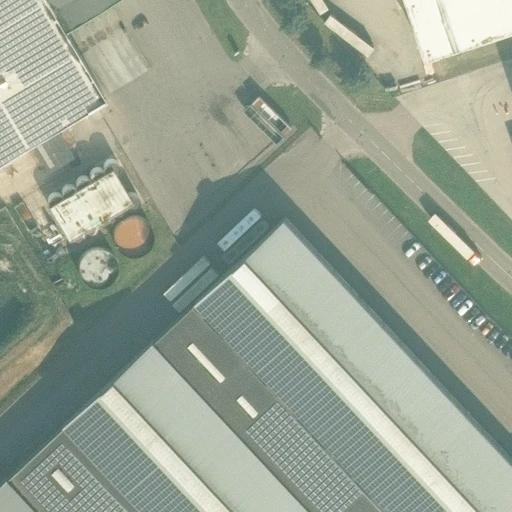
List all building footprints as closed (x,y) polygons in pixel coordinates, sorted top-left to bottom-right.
[(0,0),(0,159),(93,103),(104,97),(63,28),(110,0),(0,0)] [(511,0),(407,0),(426,55),(511,26),(511,0)] [(102,117),(97,108),(94,110),(87,114),(92,123),(99,118),(102,117)] [(116,174),(52,212),(63,232),(127,194),(116,174)] [(0,481),(0,511),(511,511),(511,458),(285,216),(196,299),(197,300),(155,339),(154,338),(64,422),(65,423),(9,475),(8,474),(0,481)] [(113,249),(85,249),(84,279),(113,280),(113,249)]
